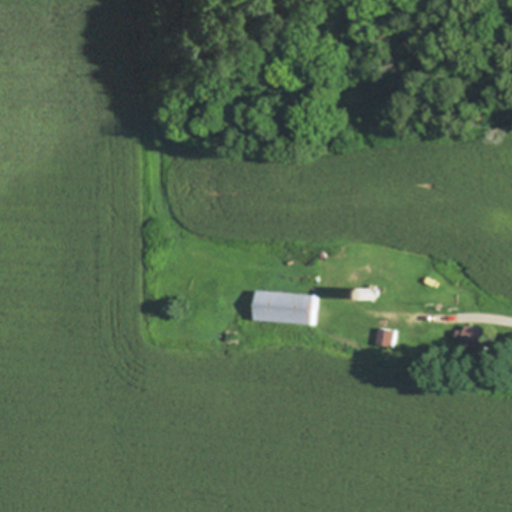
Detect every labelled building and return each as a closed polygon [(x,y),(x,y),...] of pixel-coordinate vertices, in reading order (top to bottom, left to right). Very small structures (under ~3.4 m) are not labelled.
[(377,89),(371,91),(368,81),(374,79),(377,89)] [(322,294),(320,323),(263,318),(266,289),(322,294)] [(378,289),(379,289),(380,289),(380,290),(381,290),(382,291),(382,292),(383,292),(383,293),(383,294),(383,295),(383,296),(382,296),(382,297),(381,298),(380,298),(380,299),(379,299),(378,299),(377,299),(376,299),(376,298),(375,298),(374,297),(374,296),(373,296),(373,295),(373,294),(373,293),(373,292),(374,292),(374,291),(375,290),(376,290),(376,289),(377,289),(378,289)] [(498,329),(495,346),(471,342),(472,337),(465,336),(466,329),(474,331),(475,325),(498,329)] [(404,330),(401,344),(385,341),(388,326),(404,330)] [(470,362),(469,368),(459,367),(461,360),(470,362)]
